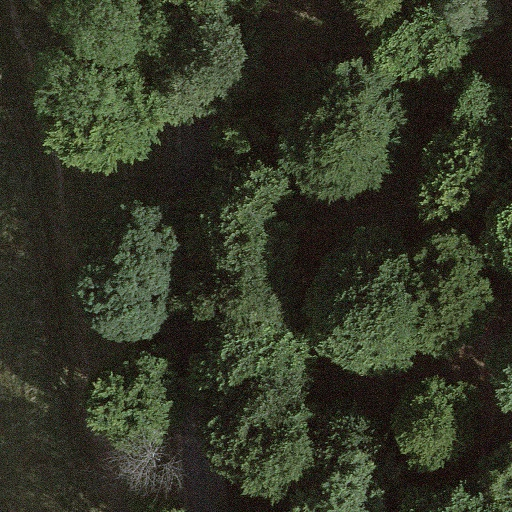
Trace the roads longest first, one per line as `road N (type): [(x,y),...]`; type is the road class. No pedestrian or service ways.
road 1 (unclassified): [(176,0),(205,511)]
road 2 (track): [(96,511),(50,327),(0,56)]
